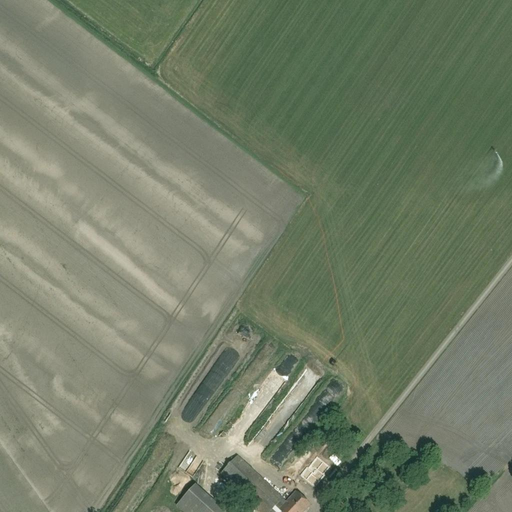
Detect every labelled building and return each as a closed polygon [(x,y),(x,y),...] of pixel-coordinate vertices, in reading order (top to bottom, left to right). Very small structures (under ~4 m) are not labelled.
[(233,321),(229,328),(235,331),(239,324),(233,321)] [(309,381),(301,393),(307,397),(315,385),(309,381)] [(275,424),(254,448),(261,454),(282,430),(275,424)] [(301,455),(296,464),(306,470),(311,460),(301,455)] [(305,511),(311,507),(296,493),(286,503),(238,458),(221,475),(260,511),(305,511)] [(324,484),(330,477),(318,467),(309,478),(308,477),(301,485),(315,497),(325,485),(324,484)] [(183,511),(224,511),(196,485),(177,506),(183,511)] [(353,499),(345,492),(337,503),(344,509),(353,499)]
